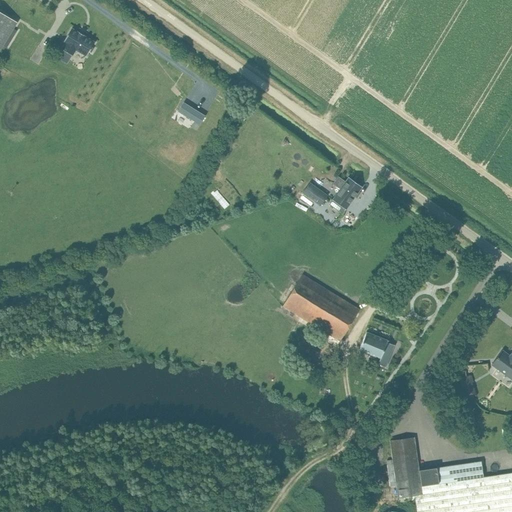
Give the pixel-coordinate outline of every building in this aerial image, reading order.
[(0,51),(18,22),(0,11),(0,51)] [(79,33),(72,28),(64,42),(66,43),(62,49),(72,56),(76,50),(87,56),(95,42),(84,35),(79,32),(79,33)] [(204,116),(184,103),(178,112),(194,121),(191,126),(196,130),(199,125),(204,116)] [(359,192),(362,187),(349,177),(345,182),(338,177),(333,184),(340,189),(332,200),(333,200),(330,205),(342,214),(345,210),(346,210),(355,197),(357,198),(360,193),(359,192)] [(303,193),(320,205),(327,196),(310,183),(303,193)] [(340,341),(359,310),(302,274),(283,306),(340,341)] [(239,325),(245,330),(256,314),(250,310),(239,325)] [(386,367),(395,345),(388,343),(388,341),(367,332),(359,350),(380,359),(378,364),(386,367)] [(509,356),(502,350),(491,365),(511,380),(511,353),(509,356)] [(480,365),(468,369),(474,390),(486,386),(480,365)] [(481,461),(419,470),(414,438),(404,439),(390,441),(392,459),(387,460),(391,486),(396,485),(398,498),(415,495),(422,494),(421,486),(483,477),(481,461)] [(500,465),(499,454),(492,455),(494,466),(500,465)] [(422,494),(415,495),(417,511),(511,511),(511,472),(483,477),(421,486),(422,494)]
